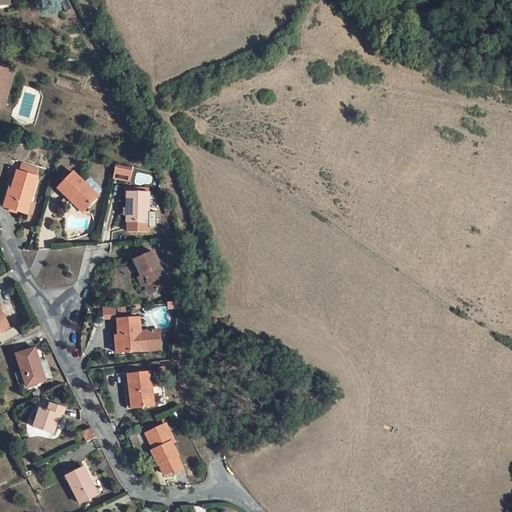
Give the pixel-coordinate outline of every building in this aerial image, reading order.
[(0,0),(0,8),(18,7),(17,0),(0,0)] [(0,69),(0,106),(10,109),(21,76),(0,69)] [(20,187),(15,209),(33,213),(43,177),(41,176),(42,169),(28,165),(26,173),(24,172),(20,187)] [(134,173),(119,170),(117,183),(132,186),(134,173)] [(78,199),(90,211),(103,197),(107,193),(107,190),(97,180),(94,180),(90,184),(79,173),(64,189),(76,201),(78,199)] [(10,208),(15,209),(20,187),(13,191),(10,208)] [(133,192),(132,222),(144,223),(144,230),(160,230),(161,213),(154,212),(155,189),(135,188),(135,192),(133,192)] [(76,201),(89,213),(90,211),(78,199),(76,201)] [(152,278),(161,296),(176,289),(159,256),(139,266),(147,280),(152,278)] [(147,281),(150,287),(156,299),(161,296),(152,278),(147,280),(147,281)] [(145,290),(150,287),(147,281),(141,284),(145,290)] [(0,339),(15,332),(1,302),(0,302),(0,339)] [(113,313),(102,312),(101,321),(113,322),(113,313)] [(137,320),(115,320),(115,337),(118,337),(117,353),(156,354),(156,335),(137,334),(137,320)] [(42,356),(23,361),(34,393),(52,388),(42,356)] [(155,375),(132,380),(136,401),(131,402),(133,414),(160,409),(155,375)] [(56,409),(52,408),(48,417),(53,418),(56,409)] [(38,434),(56,441),(60,431),(63,422),(67,423),(69,424),(72,416),(56,409),(53,418),(48,417),(46,416),(38,434)] [(155,435),(163,450),(160,452),(156,453),(163,468),(165,467),(171,478),(178,474),(180,478),(189,473),(183,460),(185,460),(177,444),(181,443),(172,427),(155,435)] [(97,432),(88,437),(92,446),(102,442),(97,432)] [(163,450),(155,435),(152,437),(160,452),(163,450)] [(102,499),(88,471),(72,480),(85,508),(102,499)]
